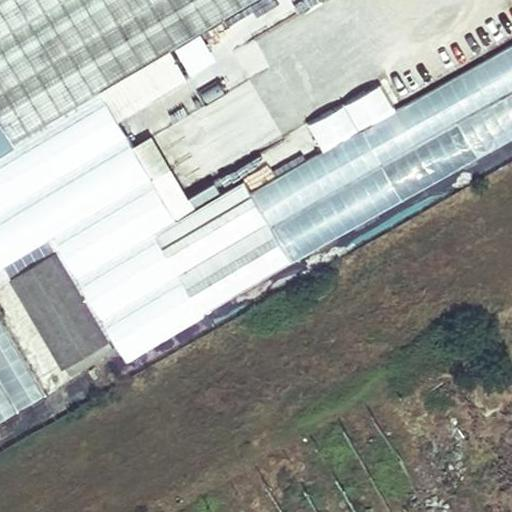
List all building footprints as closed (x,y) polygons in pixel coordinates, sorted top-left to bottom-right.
[(253,0),(0,0),(0,120),(16,148),(0,157),(0,267),(5,264),(12,275),(57,249),(108,338),(116,334),(129,358),(204,314),(157,229),(178,217),(155,179),(172,170),(152,138),(136,146),(120,119),(104,89),(172,49),(253,0)] [(511,137),(511,46),(168,240),(208,311),(511,137)] [(120,119),(188,77),(172,49),(104,89),(120,119)] [(0,157),(16,148),(0,120),(0,419),(47,391),(0,311),(0,157)] [(57,249),(12,275),(71,374),(114,348),(108,338),(57,249)]
